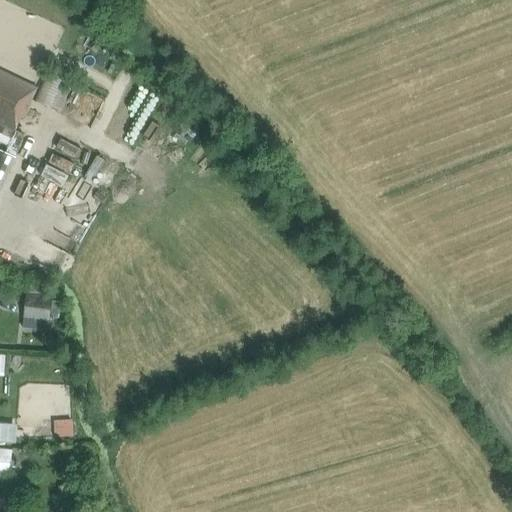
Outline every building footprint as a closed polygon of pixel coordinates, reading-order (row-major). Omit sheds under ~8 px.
[(37,88),(31,85),(0,70),(0,142),(7,146),(14,132),(16,133),(37,88)] [(0,151),(0,189),(15,158),(0,151)] [(28,292),(23,319),(50,322),(53,297),(45,296),(28,292)] [(0,441),(16,443),(17,424),(0,423),(0,441)] [(54,427),(54,439),(73,438),(73,427),(54,427)] [(12,450),(0,448),(0,475),(9,477),(12,450)]
